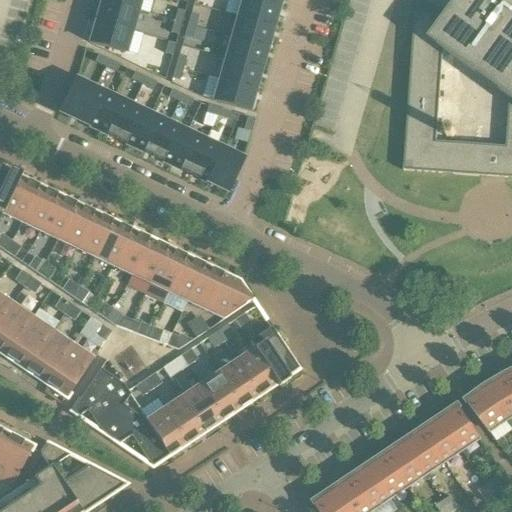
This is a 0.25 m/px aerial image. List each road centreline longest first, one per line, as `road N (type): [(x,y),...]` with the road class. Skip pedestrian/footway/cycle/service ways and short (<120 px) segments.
road 1 (residential): [(231,232),(263,164),(310,0)]
road 2 (residential): [(424,359),(376,299),(231,232)]
road 3 (residential): [(231,232),(28,134)]
road 4 (residential): [(424,359),(262,475)]
road 5 (residential): [(28,134),(76,0)]
